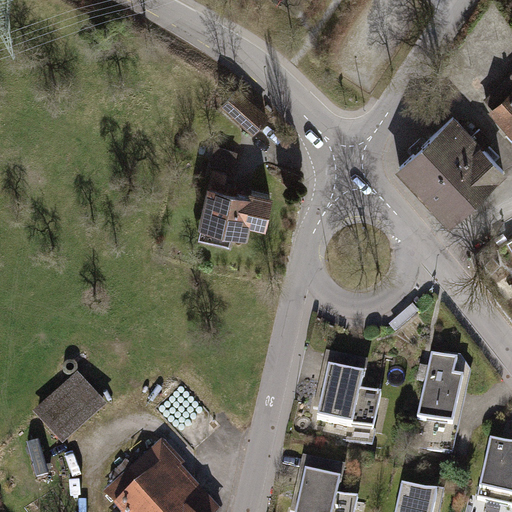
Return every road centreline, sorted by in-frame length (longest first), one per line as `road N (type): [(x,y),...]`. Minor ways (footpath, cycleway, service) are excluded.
road 1 (residential): [(353,155),(317,213),(248,511)]
road 2 (tertiary): [(511,353),(353,155)]
road 3 (tertiary): [(353,155),(207,22),(168,0)]
road 4 (residential): [(461,0),(353,155)]
